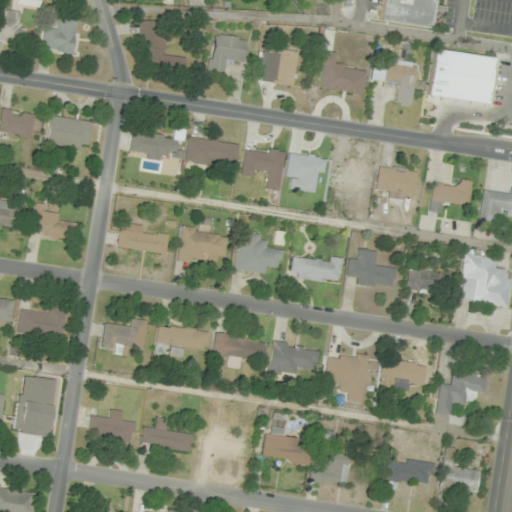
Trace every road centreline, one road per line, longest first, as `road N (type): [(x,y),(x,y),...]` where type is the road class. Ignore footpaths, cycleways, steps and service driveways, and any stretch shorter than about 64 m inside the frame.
road 1 (residential): [(56,511),(122,94),(98,0)]
road 2 (residential): [(511,343),(0,265)]
road 3 (tertiary): [(511,151),(0,74)]
road 4 (residential): [(322,511),(0,459)]
